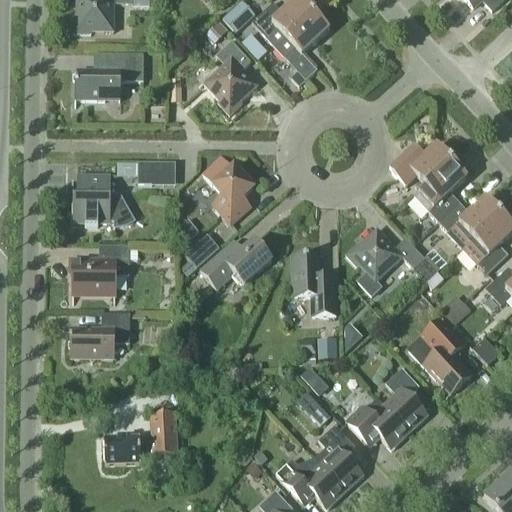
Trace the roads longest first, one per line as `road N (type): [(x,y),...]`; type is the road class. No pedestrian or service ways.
road 1 (residential): [(27,511),(34,0)]
road 2 (residential): [(334,107),(303,118),(288,149),(294,173),(316,192),(349,193),(369,178),(377,142),(365,120)]
road 3 (unclassified): [(403,511),(511,411)]
